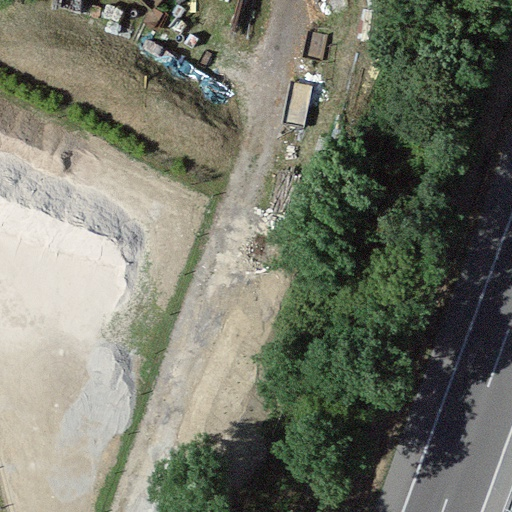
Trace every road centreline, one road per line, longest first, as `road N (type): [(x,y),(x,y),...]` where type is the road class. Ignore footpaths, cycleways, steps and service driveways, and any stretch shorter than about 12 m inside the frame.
road 1 (track): [(145,511),(272,116),(298,0)]
road 2 (motorway): [(511,326),(444,511)]
